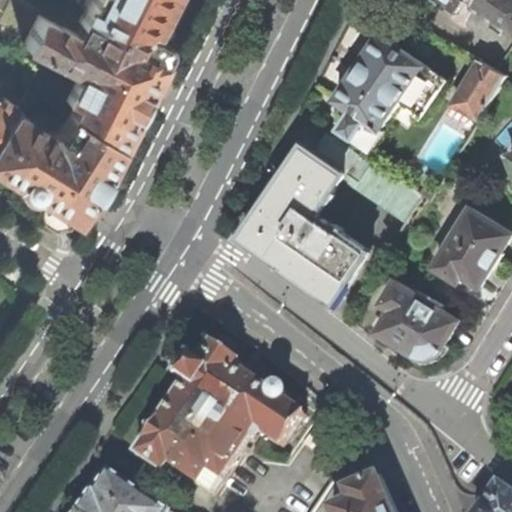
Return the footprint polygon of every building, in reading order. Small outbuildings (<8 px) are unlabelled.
[(89,0),(87,5),(79,20),(86,24),(81,34),(62,24),(61,23),(60,24),(39,14),(24,44),(78,71),(65,98),(75,103),(69,115),(118,146),(143,96),(168,49),(166,48),(166,45),(165,43),(164,41),(162,39),(175,12),(166,7),(169,0),(89,0)] [(475,6),(511,31),(511,0),(427,0),(437,6),(440,0),(441,0),(459,12),(467,0),(468,0),(475,4),(475,6)] [(354,136),(373,149),(387,129),(385,127),(402,102),(418,113),(417,115),(423,119),(450,79),(428,64),(429,64),(382,32),(357,69),(337,98),(366,118),(354,136)] [(470,77),(455,103),(482,119),(508,75),(481,59),(470,77)] [(0,128),(13,108),(16,104),(3,96),(1,99),(0,98),(0,128)] [(55,230),(69,227),(99,184),(118,146),(69,115),(59,130),(51,132),(13,108),(0,128),(0,171),(24,187),(46,201),(40,209),(43,223),(55,230)] [(289,269),(337,301),(372,250),(318,214),(344,177),(408,221),(425,196),(420,193),(329,131),(316,151),(306,144),(259,213),(244,236),(290,267),(289,269)] [(426,184),(420,193),(425,196),(432,200),(438,192),(426,184)] [(496,263),(511,236),(511,230),(474,207),(437,266),(461,280),(465,274),(482,285),(496,263)] [(453,334),(462,319),(444,308),(446,305),(430,295),(427,300),(416,292),(417,291),(398,280),(384,302),(394,308),(380,330),(391,337),(420,355),(424,356),(428,357),(433,357),(437,355),(440,353),(444,349),(453,334)] [(177,395),(136,454),(164,474),(170,465),(214,493),(258,430),(285,448),(307,416),(288,402),(289,399),(289,396),(288,393),(286,390),(283,388),(279,388),(275,389),(272,392),(238,368),(242,363),(214,343),(203,358),(200,358),(197,358),(194,360),(192,359),(179,378),(186,382),(177,395)] [(169,511),(111,471),(98,490),(96,489),(79,511),(169,511)] [(393,511),(380,480),(348,494),(353,506),(338,511),(393,511)] [(511,511),(511,494),(500,486),(481,511),(511,511)]
